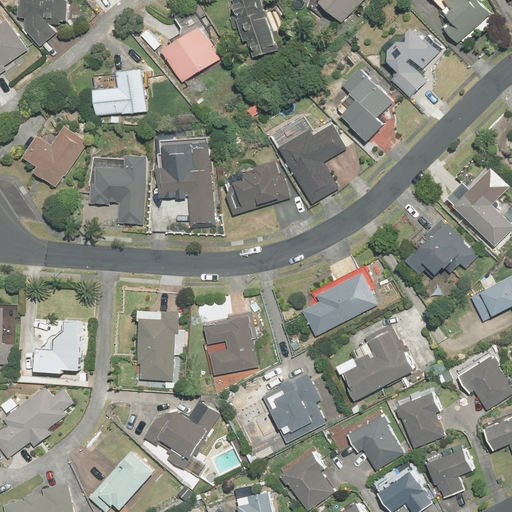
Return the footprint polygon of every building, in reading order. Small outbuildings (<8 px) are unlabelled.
[(59,33),(49,21),(68,23),(70,0),(23,0),(22,19),(28,19),(28,29),(44,46),(59,33)] [(279,50),(265,0),(235,0),(250,57),(279,50)] [(323,0),(322,2),(344,22),(365,0),(323,0)] [(446,28),(460,42),(492,13),(479,0),(435,0),(455,21),(446,28)] [(10,20),(0,27),(0,74),(8,69),(6,66),(30,50),(10,20)] [(163,51),(182,82),(222,58),(203,27),(163,51)] [(440,53),(413,27),(386,55),(402,71),(393,80),(412,98),(429,80),(421,73),(440,53)] [(395,101),(362,68),(345,85),(360,99),(344,115),(370,140),(386,124),(379,117),(395,101)] [(97,88),(99,115),(149,110),(146,70),(119,72),(121,86),(97,88)] [(313,130),(282,147),(314,203),(341,188),(326,162),(349,149),(335,124),(315,135),(313,130)] [(36,171),(59,187),(91,141),(68,125),(54,145),(40,135),(25,156),(40,166),(36,171)] [(192,228),(217,226),(211,142),(166,145),(168,167),(159,168),(161,199),(190,197),(192,228)] [(120,222),(145,224),(149,156),(128,155),(127,168),(95,166),(93,202),(121,204),(120,222)] [(230,194),(235,214),(293,198),(286,175),(281,176),(277,161),(257,167),(258,171),(246,175),(247,179),(236,182),(230,194)] [(457,205),(498,245),(511,230),(511,221),(494,204),(511,186),(511,185),(494,168),(457,205)] [(447,221),(409,260),(422,273),(427,269),(437,279),(457,258),(468,268),(481,254),(447,221)] [(305,309),(317,335),(380,304),(365,272),(318,295),(321,301),(305,309)] [(511,277),(473,297),(485,320),(511,306),(511,277)] [(0,363),(14,365),(15,344),(5,343),(8,308),(0,307),(0,363)] [(178,381),(181,311),(165,311),(165,319),(142,318),(140,380),(178,381)] [(263,366),(252,312),(207,321),(211,344),(230,340),(232,349),(213,352),(218,375),(263,366)] [(65,369),(80,370),(83,320),(68,320),(67,330),(57,338),(56,348),(39,347),(38,371),(65,372),(65,369)] [(344,373),(357,400),(418,370),(408,351),(403,353),(392,331),(371,341),(379,356),(344,373)] [(477,390),(490,409),(511,395),(511,384),(494,355),(460,376),(471,393),(477,390)] [(311,374),(266,396),(289,443),(329,423),(319,403),(324,400),(311,374)] [(0,430),(0,443),(10,457),(32,441),(36,446),(53,433),(50,428),(69,415),(65,410),(76,402),(66,388),(55,397),(48,387),(5,418),(9,424),(0,430)] [(435,392),(400,405),(415,447),(446,435),(438,413),(442,411),(435,392)] [(170,458),(186,469),(223,414),(202,400),(191,417),(182,411),(159,419),(147,436),(173,453),(170,458)] [(383,414),(350,434),(361,452),(365,449),(379,471),(408,454),(383,414)] [(511,418),(488,427),(496,450),(511,444),(511,445),(511,418)] [(467,448),(431,463),(446,499),(466,491),(460,476),(476,470),(467,448)] [(133,449),(92,496),(109,511),(116,503),(124,510),(158,471),(133,449)] [(315,451),(284,475),(311,509),(336,489),(322,472),(328,467),(315,451)] [(414,470),(382,492),(394,511),(408,502),(414,511),(420,511),(435,502),(414,470)] [(7,504),(8,511),(75,511),(69,482),(45,488),(46,495),(7,504)] [(276,511),(271,492),(251,496),(240,499),(242,511),(276,511)] [(367,511),(361,503),(348,511),(367,511)]
